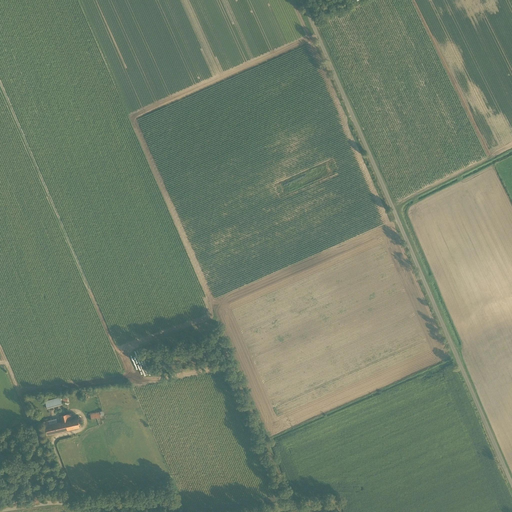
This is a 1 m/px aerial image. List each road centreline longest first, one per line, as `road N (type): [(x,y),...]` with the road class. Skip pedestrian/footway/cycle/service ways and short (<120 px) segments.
road 1 (unclassified): [(511,485),(302,0)]
road 2 (track): [(63,504),(0,351)]
